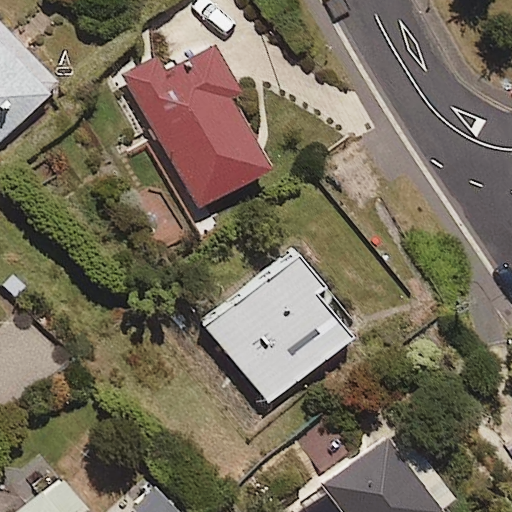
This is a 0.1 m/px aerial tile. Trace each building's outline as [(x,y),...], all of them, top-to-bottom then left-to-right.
[(0,123),(50,72),(0,23),(0,123)] [(146,45),(111,67),(193,200),(260,159),(216,88),(227,81),(198,34),(155,60),(146,45)] [(279,241),(194,320),(262,393),(338,323),(296,278),(306,270),(279,241)] [(320,487),(298,505),(304,511),(426,511),(447,496),(386,422),(314,480),(320,487)] [(42,461),(0,497),(0,511),(66,511),(60,505),(72,495),(42,461)] [(181,511),(151,480),(121,508),(125,511),(181,511)]
